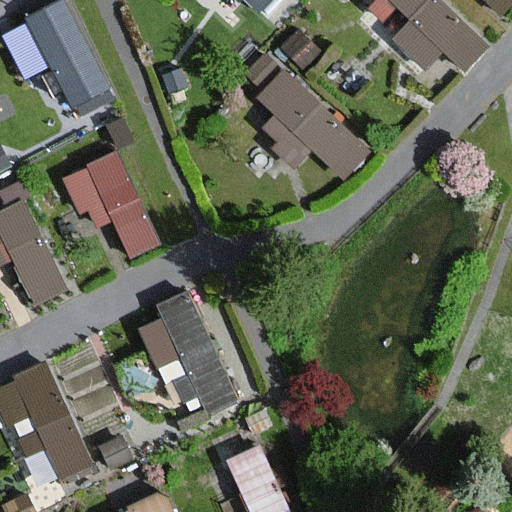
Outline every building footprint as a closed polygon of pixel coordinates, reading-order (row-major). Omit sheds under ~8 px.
[(41,0),(25,9),(72,100),(114,78),(74,0),(41,0)] [(377,0),(449,75),(490,36),(455,0),(377,0)] [(249,95),(304,154),(315,143),(342,173),(372,145),(291,57),(249,95)] [(64,164),(88,222),(113,212),(129,250),(162,237),(122,140),(64,164)] [(0,259),(16,253),(34,297),(73,281),(33,187),(0,201),(0,259)] [(192,283),(137,311),(189,411),(244,383),(192,283)] [(0,404),(37,486),(100,457),(52,351),(0,374),(0,404)] [(228,451),(254,511),(293,511),(261,436),(228,451)] [(178,511),(167,483),(107,508),(108,511),(178,511)]
